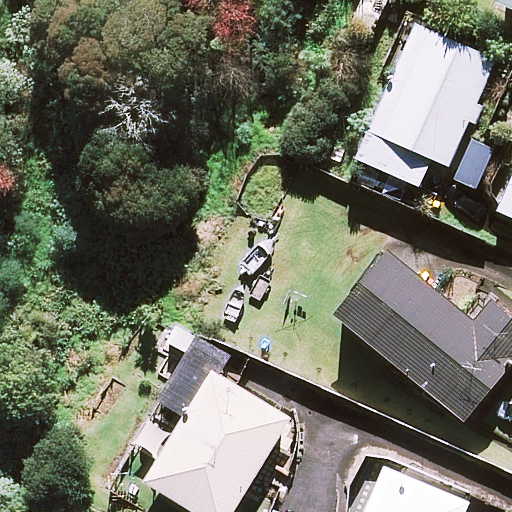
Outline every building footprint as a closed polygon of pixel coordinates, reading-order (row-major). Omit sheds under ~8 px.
[(511,0),(503,0),(501,5),(511,10),(511,0)] [(498,64),(419,28),(359,160),(421,189),(434,160),(450,168),(498,64)] [(511,186),(500,212),(511,217),(511,186)] [(476,325),(392,256),(340,319),(468,423),(511,368),(511,315),(495,301),(476,325)] [(236,511),(292,421),(214,374),(148,484),(194,511),(236,511)] [(467,511),(471,504),(388,468),(369,511),(467,511)]
